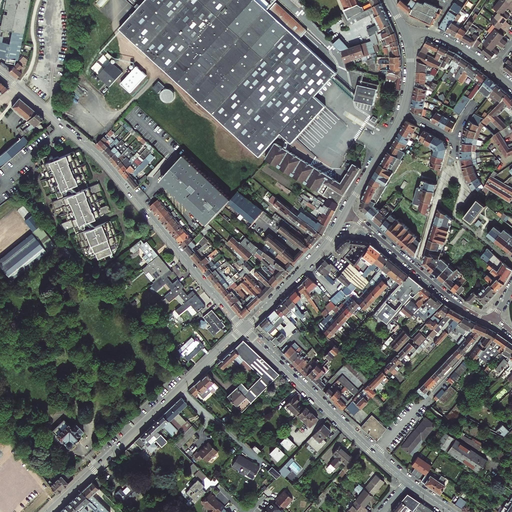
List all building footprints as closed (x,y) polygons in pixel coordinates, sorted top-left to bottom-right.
[(7,0),(2,26),(0,25),(0,57),(7,59),(6,63),(16,65),(18,62),(19,57),(30,0),(7,0)] [(337,73),(300,39),(306,33),(299,25),(300,24),(277,3),(269,11),(256,0),(147,0),(120,30),(260,157),(282,134),(287,139),(289,141),(292,143),(326,106),(315,97),(337,73)] [(349,8),(345,0),(341,0),(345,10),(346,10),(349,8)] [(344,11),(345,13),(348,20),(356,16),(381,3),(380,0),(367,0),(369,4),(364,7),(362,8),(358,5),(349,8),(346,10),(345,10),(344,10),(344,11)] [(345,0),(349,8),(358,5),(355,0),(345,0)] [(411,0),(409,5),(402,0),(401,0),(399,5),(411,15),(414,8),(419,1),(419,0),(411,0)] [(500,0),(498,3),(507,10),(508,8),(509,8),(511,10),(511,6),(504,0),(500,0)] [(424,21),(433,25),(435,21),(434,20),(436,17),(437,18),(439,16),(443,9),(426,2),(425,4),(419,1),(414,8),(411,15),(424,21)] [(377,32),(379,30),(385,27),(392,24),(391,24),(381,3),(356,16),(358,21),(375,13),(377,16),(373,18),(377,25),(367,30),(370,37),(376,35),(376,34),(378,33),(377,32)] [(461,11),(463,8),(455,3),(439,28),(447,32),(461,11)] [(506,11),(507,10),(498,3),(494,8),(499,12),(508,19),(510,16),(506,12),(506,11)] [(447,32),(456,36),(462,28),(460,26),(466,16),(466,14),(461,11),(447,32)] [(508,19),(499,12),(495,17),(509,28),(511,25),(507,22),(507,20),(508,19)] [(345,13),(342,15),(348,27),(358,21),(356,16),(348,20),(345,13)] [(472,26),(473,23),(479,15),(476,13),(471,21),(470,20),(464,28),(463,27),(462,28),(456,36),(462,40),(466,34),(472,26)] [(495,17),(491,22),(500,29),(502,27),(503,27),(507,31),(509,28),(495,17)] [(492,34),(505,45),(507,42),(503,38),(503,37),(504,36),(498,31),(500,29),(491,22),(489,24),(496,29),(492,34)] [(300,24),(299,25),(306,33),(308,31),(300,24)] [(385,38),(395,33),(392,24),(385,27),(387,31),(377,35),(380,41),(385,38)] [(469,43),(479,27),(478,26),(476,29),(472,26),(466,34),(462,40),(469,43)] [(479,27),(469,43),(474,46),(474,45),(478,39),(484,30),(479,27)] [(382,43),(383,46),(398,41),(395,33),(385,38),(386,41),(382,43)] [(503,48),(505,45),(492,34),(488,39),(496,46),(498,44),(499,44),(503,48)] [(342,52),(346,63),(373,53),(376,52),(374,46),(377,45),(379,44),(376,35),(370,37),(372,41),(351,49),(349,47),(350,46),(341,37),(334,44),(341,52),(342,52)] [(487,47),(496,53),(498,55),(500,52),(495,48),(495,47),(496,46),(488,39),(484,44),(487,47)] [(430,49),(437,52),(438,53),(442,46),(428,40),(424,47),(421,52),(427,55),(430,49)] [(390,57),(402,57),(399,45),(395,46),(391,47),(391,50),(392,50),(390,51),(389,47),(383,49),(386,57),(390,57)] [(442,63),(443,61),(441,59),(443,55),(446,56),(450,50),(442,46),(438,53),(435,59),(442,63)] [(487,47),(483,52),(491,58),(496,53),(487,47)] [(450,65),(457,54),(450,50),(446,56),(443,61),(442,63),(440,68),(442,68),(442,67),(445,68),(447,64),(450,65)] [(435,59),(434,58),(427,55),(421,52),(418,57),(418,61),(439,71),(440,68),(442,63),(435,59)] [(459,64),(463,58),(457,54),(450,65),(453,66),(448,74),(446,73),(444,75),(451,79),(458,68),(460,65),(459,64)] [(18,62),(16,65),(10,72),(17,78),(21,75),(23,73),(25,67),(28,60),(24,56),(18,62)] [(470,63),(463,58),(459,64),(460,65),(458,68),(460,69),(455,78),(458,80),(463,73),(470,63)] [(431,74),(436,76),(439,71),(418,61),(417,72),(431,74)] [(123,73),(112,63),(105,70),(99,77),(110,87),(123,73)] [(463,73),(458,80),(462,83),(468,74),(474,80),(481,71),(470,63),(463,73)] [(481,71),(474,80),(464,95),(472,99),(473,100),(480,89),(488,78),(481,71)] [(435,79),(436,76),(431,74),(417,72),(416,78),(428,80),(432,81),(433,82),(435,79)] [(394,89),(395,89),(400,90),(401,90),(403,78),(388,74),(386,74),(385,78),(395,81),(394,85),(395,85),(394,88),(387,87),(387,89),(394,91),(394,89)] [(498,85),(488,78),(480,89),(489,97),(490,96),(498,85)] [(379,85),(360,80),(355,101),(374,105),(379,85)] [(0,95),(8,88),(2,83),(0,81),(0,95)] [(431,87),(427,85),(416,82),(416,86),(427,89),(434,93),(436,89),(431,87)] [(501,102),(508,94),(498,85),(490,96),(492,98),(492,99),(495,100),(493,103),(497,106),(501,102)] [(104,95),(110,89),(107,86),(101,92),(104,95)] [(427,89),(416,86),(416,89),(412,111),(423,117),(427,95),(426,95),(427,89)] [(488,116),(492,120),(500,128),(501,131),(503,129),(507,127),(497,116),(507,106),(509,108),(510,107),(511,109),(511,108),(511,98),(508,94),(501,102),(497,106),(489,115),(488,116)] [(472,99),(464,95),(462,98),(469,103),(472,99)] [(28,119),(28,120),(37,113),(20,98),(12,107),(27,120),(28,119)] [(462,98),(459,102),(467,107),(469,103),(462,98)] [(459,102),(457,105),(464,110),(467,107),(459,102)] [(457,105),(455,108),(462,113),(464,110),(457,105)] [(437,112),(432,122),(439,125),(444,116),(437,112)] [(24,136),(36,125),(39,123),(44,119),(37,113),(28,120),(28,121),(32,124),(27,128),(28,129),(25,131),(21,134),(23,137),(24,136)] [(475,114),(473,118),(481,123),(481,122),(485,119),(482,117),(475,114)] [(444,116),(439,125),(445,129),(450,119),(444,116)] [(486,127),(492,120),(488,116),(485,119),(481,122),(486,127)] [(473,118),(470,121),(478,126),(481,123),(473,118)] [(450,119),(445,129),(452,133),(453,133),(457,123),(450,119)] [(478,126),(470,121),(467,128),(480,134),(483,129),(478,126)] [(409,122),(394,145),(405,151),(419,127),(409,122)] [(36,125),(42,132),(45,130),(39,123),(36,125)] [(92,138),(97,132),(88,124),(83,129),(92,138)] [(503,138),(507,135),(510,133),(507,127),(503,129),(501,131),(499,132),(503,138)] [(467,128),(464,135),(478,140),(480,134),(467,128)] [(431,168),(441,171),(442,168),(449,150),(446,142),(426,131),(421,141),(436,149),(437,152),(431,168)] [(101,149),(111,138),(114,135),(110,132),(97,146),(101,149)] [(511,147),(510,148),(503,138),(499,132),(495,135),(494,136),(506,157),(511,154),(511,147)] [(464,135),(462,143),(477,146),(482,146),(483,141),(478,140),(464,135)] [(23,140),(21,139),(0,156),(0,167),(0,168),(29,143),(25,138),(23,140)] [(115,141),(111,138),(101,149),(104,152),(115,141)] [(115,141),(104,152),(108,156),(120,143),(117,139),(115,141)] [(122,141),(120,143),(108,156),(111,159),(124,146),(126,144),(122,141)] [(325,184),(345,196),(362,169),(354,164),(347,174),(346,176),(342,183),(287,150),(285,149),(276,143),(266,159),(320,192),(325,184)] [(462,143),(461,151),(472,151),(476,152),(477,146),(462,143)] [(374,219),(381,211),(375,206),(376,201),(377,202),(388,185),(387,184),(395,172),(396,173),(404,160),(403,159),(407,153),(405,151),(394,145),(390,152),(380,167),(370,183),(363,200),(361,208),(374,219)] [(124,146),(111,159),(114,163),(127,150),(124,146)] [(127,150),(114,163),(117,167),(130,154),(133,151),(129,148),(127,150)] [(461,158),(462,160),(473,159),(472,151),(461,151),(461,158)] [(76,233),(81,231),(79,225),(111,212),(108,205),(101,208),(99,207),(94,195),(95,194),(102,190),(100,183),(88,188),(85,181),(86,180),(75,152),(49,162),(47,156),(42,158),(44,164),(41,165),(53,194),(56,193),(58,199),(63,196),(61,191),(77,184),(80,191),(64,198),(59,200),(52,202),(55,209),(62,207),(64,208),(69,220),(68,221),(61,224),(64,231),(74,227),(76,233)] [(130,154),(117,167),(121,171),(134,157),(130,154)] [(134,157),(121,171),(124,175),(139,158),(136,155),(134,157)] [(225,207),(232,200),(185,155),(179,162),(168,174),(161,182),(208,226),(213,219),(217,215),(220,213),(225,207)] [(128,180),(141,165),(144,162),(139,157),(139,158),(124,175),(128,180)] [(462,160),(463,168),(474,166),(473,159),(462,160)] [(166,172),(168,174),(179,162),(177,160),(166,172)] [(145,169),(141,165),(128,180),(136,189),(140,185),(141,184),(140,183),(140,184),(136,180),(138,178),(136,176),(145,169)] [(463,168),(465,176),(476,172),(474,166),(463,168)] [(465,176),(469,184),(479,178),(476,172),(465,176)] [(492,176),(485,187),(511,203),(511,200),(511,187),(508,185),(504,183),(494,177),(492,176)] [(479,178),(469,184),(474,191),(482,184),(479,178)] [(428,215),(437,184),(421,179),(414,204),(428,215)] [(326,196),(329,197),(338,203),(340,204),(345,196),(325,184),(320,192),(326,196)] [(232,200),(225,207),(250,228),(264,211),(239,192),(232,200)] [(317,208),(318,209),(324,212),(333,218),(336,211),(319,200),(317,202),(311,198),(310,200),(302,194),(300,197),(309,202),(309,203),(315,206),(317,208)] [(279,209),(284,204),(274,196),(271,199),(269,201),(279,209)] [(309,202),(300,197),(297,201),(303,205),(306,207),(307,205),(309,203),(309,202)] [(318,199),(319,200),(336,211),(339,205),(340,204),(338,203),(329,197),(327,202),(319,197),(318,199)] [(150,207),(155,213),(164,205),(159,199),(150,207)] [(487,206),(479,199),(465,216),(474,222),(487,206)] [(284,213),(288,207),(286,206),(284,204),(279,209),(284,213)] [(32,215),(23,205),(17,210),(25,221),(32,215)] [(164,205),(155,213),(159,217),(168,210),(164,205)] [(394,212),(386,205),(381,211),(374,219),(382,227),(391,215),(394,212)] [(315,228),(320,232),(324,235),(325,232),(328,227),(319,222),(317,224),(302,212),(301,212),(294,206),(292,208),(291,210),(292,211),(297,215),(301,218),(306,221),(306,222),(311,225),(315,228)] [(288,216),(292,211),(291,210),(288,207),(284,213),(288,216)] [(440,208),(424,264),(445,282),(460,268),(460,267),(464,264),(457,258),(451,265),(444,259),(443,260),(443,259),(454,220),(440,208)] [(159,217),(162,222),(171,214),(168,210),(159,217)] [(297,215),(292,211),(288,216),(293,220),(297,215)] [(319,221),(319,222),(328,227),(333,218),(324,212),(323,215),(321,217),(320,216),(318,220),(319,221)] [(32,216),(40,225),(41,224),(33,214),(32,215),(32,216)] [(166,226),(175,219),(171,214),(162,222),(166,226)] [(25,221),(34,231),(40,226),(40,225),(32,216),(32,215),(25,221)] [(298,223),(301,218),(297,215),(293,220),(298,223)] [(391,215),(382,227),(387,232),(416,257),(421,241),(417,238),(418,236),(409,229),(410,229),(399,219),(397,220),(391,215)] [(302,226),(306,221),(301,218),(298,223),(302,226)] [(166,226),(170,231),(179,224),(175,219),(166,226)] [(98,259),(113,254),(111,250),(116,248),(115,244),(120,242),(111,221),(81,232),(77,234),(86,256),(90,254),(92,258),(97,256),(98,259)] [(302,226),(307,230),(309,226),(311,225),(306,222),(306,221),(302,226)] [(179,224),(170,231),(174,236),(183,228),(179,224)] [(307,230),(312,233),(314,230),(315,228),(311,225),(309,226),(307,230)] [(56,245),(40,226),(34,231),(32,233),(32,234),(0,259),(0,265),(13,281),(56,245)] [(273,247),(284,256),(296,266),(299,263),(313,248),(295,234),(292,231),(291,232),(286,228),(284,226),(280,230),(303,249),(295,258),(287,251),(287,250),(275,240),(274,241),(266,233),(262,238),(273,247)] [(488,236),(511,254),(511,239),(495,226),(488,233),(488,236)] [(174,236),(178,240),(187,233),(183,228),(174,236)] [(314,230),(312,233),(320,240),(324,235),(320,232),(315,228),(314,230)] [(298,231),(295,234),(313,248),(315,246),(307,239),(303,235),(298,231)] [(182,245),(190,238),(187,233),(178,240),(182,245)] [(192,257),(197,253),(194,249),(199,243),(203,247),(209,242),(201,233),(194,241),(186,249),(192,257)] [(307,239),(315,246),(315,245),(318,241),(320,240),(312,233),(310,235),(307,239)] [(238,253),(241,255),(247,261),(253,255),(251,253),(244,247),(241,244),(233,237),(228,243),(236,251),(238,253)] [(251,253),(253,255),(254,256),(258,252),(272,263),(268,268),(276,276),(282,282),(291,272),(283,265),(277,260),(268,254),(256,246),(247,237),(241,244),(244,247),(251,253)] [(194,241),(190,238),(182,245),(186,249),(194,241)] [(141,239),(130,248),(134,253),(140,248),(149,258),(146,260),(149,264),(158,255),(147,241),(144,243),(141,239)] [(347,240),(345,241),(343,242),(341,244),(336,249),(351,263),(355,267),(357,263),(360,259),(363,255),(370,243),(365,241),(350,240),(347,240)] [(198,265),(206,258),(202,253),(211,244),(209,242),(203,247),(197,253),(192,257),(198,265)] [(363,255),(360,259),(365,263),(362,267),(357,263),(355,267),(362,274),(380,252),(370,243),(363,255)] [(296,266),(284,256),(273,247),(268,254),(277,260),(283,265),(291,272),(296,266)] [(506,284),(511,273),(511,269),(500,260),(495,255),(489,261),(485,257),(490,251),(488,249),(481,257),(482,258),(494,268),(503,275),(500,280),(506,284)] [(198,265),(202,269),(212,261),(214,259),(213,257),(218,252),(217,250),(206,258),(198,265)] [(362,274),(365,277),(371,270),(372,271),(377,265),(381,268),(388,259),(380,252),(362,274)] [(258,271),(254,268),(248,261),(247,261),(241,255),(238,253),(237,254),(241,257),(239,259),(245,265),(252,271),(256,274),(258,271)] [(149,264),(146,266),(153,274),(157,271),(161,277),(170,269),(158,255),(149,264)] [(487,281),(499,292),(505,285),(506,284),(500,280),(503,275),(494,268),(482,258),(480,260),(485,264),(484,265),(491,271),(491,272),(499,279),(496,282),(488,275),(485,279),(487,281)] [(381,268),(377,273),(380,276),(382,273),(384,275),(394,263),(388,259),(381,268)] [(333,276),(338,270),(330,262),(329,263),(325,260),(322,263),(330,271),(329,272),(333,276)] [(212,261),(202,269),(206,273),(215,265),(212,261)] [(316,269),(333,285),(335,282),(327,275),(329,272),(330,271),(322,263),(317,269),(317,268),(316,269)] [(342,273),(344,275),(351,282),(353,284),(357,287),(362,291),(366,287),(369,283),(370,282),(365,277),(362,274),(355,267),(351,263),(342,273)] [(401,269),(394,263),(384,275),(384,276),(386,277),(388,275),(391,277),(388,280),(391,283),(401,269)] [(217,264),(215,265),(206,273),(209,277),(220,268),(219,266),(217,264)] [(249,275),(252,271),(245,265),(242,267),(245,270),(243,272),(244,272),(247,274),(247,275),(248,274),(249,275)] [(269,282),(276,288),(282,282),(276,276),(268,268),(265,266),(263,269),(273,278),(269,282)] [(212,281),(222,273),(225,271),(224,269),(223,271),(220,268),(209,277),(212,281)] [(452,290),(457,284),(454,281),(462,273),(460,268),(445,282),(444,283),(452,290)] [(152,286),(156,291),(156,292),(166,283),(172,290),(181,283),(178,279),(173,283),(167,276),(172,272),(170,269),(161,277),(151,285),(152,286)] [(406,273),(401,269),(391,283),(389,285),(392,287),(393,288),(398,282),(406,273)] [(212,281),(216,285),(224,278),(227,276),(224,273),(226,272),(225,271),(222,273),(212,281)] [(256,274),(263,281),(268,286),(266,289),(271,294),(276,288),(269,282),(258,271),(256,274)] [(243,277),(244,279),(246,280),(249,284),(253,279),(249,275),(248,274),(247,275),(247,274),(244,272),(243,272),(241,275),(243,276),(243,277)] [(406,273),(398,282),(399,283),(400,284),(408,275),(407,274),(406,273)] [(344,275),(340,280),(347,286),(351,282),(344,275)] [(408,275),(400,284),(390,295),(374,314),(384,322),(387,324),(400,310),(405,305),(417,293),(423,287),(408,275)] [(386,277),(384,276),(382,278),(389,285),(391,283),(388,280),(391,277),(388,275),(386,277)] [(227,276),(224,278),(216,285),(219,289),(227,283),(232,278),(230,276),(228,278),(227,276)] [(243,276),(240,279),(242,281),(236,287),(237,288),(238,287),(241,284),(243,282),(246,280),(244,279),(243,277),(243,276)] [(302,282),(303,283),(310,292),(314,288),(319,293),(322,290),(318,285),(308,276),(302,282)] [(374,280),(384,289),(388,285),(378,276),(374,280)] [(254,288),(258,284),(256,282),(253,279),(249,284),(251,286),(254,288)] [(248,306),(253,311),(255,308),(266,298),(259,291),(257,292),(254,288),(251,286),(249,284),(246,280),(243,282),(241,284),(249,293),(252,295),(248,298),(238,287),(237,288),(236,289),(239,293),(243,298),(249,304),(248,306)] [(374,280),(371,284),(380,293),(384,289),(374,280)] [(486,305),(499,292),(487,281),(483,285),(486,288),(483,291),(480,289),(476,293),(474,291),(466,301),(472,304),(478,298),(486,305)] [(166,298),(169,301),(169,302),(175,297),(182,305),(195,294),(192,291),(187,295),(182,289),(184,287),(181,283),(172,290),(165,296),(166,298)] [(231,287),(228,283),(227,283),(219,289),(223,293),(231,287)] [(303,283),(295,289),(301,296),(299,298),(303,303),(307,299),(315,308),(314,309),(316,312),(319,310),(312,298),(310,297),(312,296),(312,295),(310,292),(303,283)] [(456,292),(462,286),(458,283),(457,284),(452,290),(456,293),(456,292)] [(259,291),(266,298),(271,294),(266,289),(264,290),(263,288),(258,284),(254,288),(257,292),(259,291)] [(371,284),(367,288),(376,297),(380,293),(371,284)] [(232,285),(231,287),(223,293),(226,298),(235,289),(234,287),(232,285)] [(456,292),(460,295),(466,289),(462,286),(456,292)] [(419,308),(421,306),(424,303),(432,294),(423,287),(417,293),(421,297),(423,295),(424,296),(419,301),(415,305),(419,308)] [(364,293),(372,301),(376,297),(367,288),(363,292),(364,293)] [(236,289),(235,289),(226,298),(229,301),(239,293),(236,289)] [(289,296),(298,307),(303,303),(299,298),(301,296),(295,289),(289,296)] [(341,290),(330,300),(332,301),(335,306),(336,305),(343,297),(344,296),(346,296),(341,290)] [(359,297),(356,294),(353,291),(351,293),(348,295),(350,296),(355,301),(359,297)] [(243,298),(239,293),(229,301),(233,306),(243,298)] [(360,297),(369,305),(372,301),(364,293),(360,297)] [(182,305),(176,310),(178,313),(190,304),(198,313),(206,306),(195,294),(182,305)] [(427,310),(438,299),(432,294),(424,303),(426,306),(423,309),(421,306),(419,308),(418,309),(421,311),(424,314),(427,310)] [(289,296),(283,301),(294,312),(295,311),(301,317),(305,314),(308,318),(311,316),(307,310),(302,313),(298,307),(289,296)] [(350,296),(346,300),(356,309),(360,305),(355,301),(350,296)] [(360,305),(365,310),(369,305),(360,297),(359,297),(355,301),(360,305)] [(249,304),(243,298),(233,306),(243,317),(245,318),(253,311),(248,306),(249,304)] [(438,299),(427,310),(432,314),(443,303),(438,299)] [(346,300),(342,303),(352,313),(356,309),(346,300)] [(283,301),(278,306),(287,317),(294,325),(297,322),(295,318),(297,316),(294,312),(283,301)] [(330,311),(332,309),(335,306),(332,301),(326,307),(327,308),(330,311)] [(342,303),(338,307),(348,317),(352,313),(342,303)] [(419,308),(415,305),(414,303),(410,309),(414,313),(415,312),(418,309),(419,308)] [(444,304),(435,314),(438,316),(440,314),(445,317),(447,314),(447,313),(450,308),(444,304)] [(414,313),(410,309),(405,305),(400,310),(410,318),(414,313)] [(287,317),(278,306),(275,309),(281,316),(294,329),(296,327),(294,325),(287,317)] [(338,307),(334,311),(345,321),(348,317),(338,307)] [(330,311),(327,308),(321,313),(324,317),(328,313),(330,311)] [(445,317),(441,321),(438,324),(433,329),(428,336),(431,339),(438,332),(450,316),(454,319),(441,334),(433,342),(437,346),(451,331),(464,316),(450,308),(447,313),(447,314),(445,317)] [(266,317),(256,328),(269,341),(270,339),(277,346),(294,329),(281,316),(275,309),(266,317)] [(220,320),(212,310),(203,317),(211,326),(208,329),(214,336),(225,326),(222,322),(223,321),(221,319),(220,320)] [(334,311),(330,315),(341,325),(345,321),(334,311)] [(326,318),(337,329),(341,325),(330,315),(326,318)] [(450,316),(438,332),(441,334),(454,319),(450,316)] [(464,316),(451,331),(458,334),(459,332),(464,335),(458,343),(460,345),(466,339),(469,334),(473,331),(470,329),(475,323),(464,316)] [(323,320),(321,322),(333,333),(337,329),(326,318),(325,319),(330,324),(328,325),(323,320)] [(433,320),(431,318),(426,323),(433,329),(438,324),(436,322),(433,320)] [(329,337),(333,333),(321,322),(319,325),(323,331),(329,337)] [(473,331),(469,334),(475,339),(479,333),(480,334),(484,326),(475,323),(470,329),(473,331)] [(484,326),(480,334),(482,334),(484,335),(489,328),(487,327),(484,326)] [(478,343),(481,345),(486,349),(492,341),(497,333),(489,328),(484,335),(487,336),(482,342),(480,341),(478,343)] [(403,329),(398,335),(405,342),(410,336),(403,329)] [(419,346),(425,340),(422,337),(423,336),(419,333),(413,339),(417,343),(416,344),(419,346)] [(492,341),(486,349),(484,350),(479,356),(488,365),(489,365),(494,359),(500,352),(501,353),(505,347),(504,346),(508,341),(497,333),(492,341)] [(466,339),(472,345),(476,340),(475,339),(469,334),(466,339)] [(398,335),(394,339),(401,346),(405,342),(398,335)] [(387,341),(389,343),(397,350),(401,346),(394,339),(391,336),(387,341)] [(425,340),(419,346),(416,349),(416,350),(419,353),(431,339),(428,336),(425,340)] [(188,361),(204,346),(197,338),(181,353),(188,361)] [(467,352),(472,345),(466,339),(460,345),(459,346),(467,352)] [(253,367),(262,376),(270,384),(271,383),(276,378),(280,374),(244,340),(234,349),(253,367)] [(332,348),(330,350),(334,354),(335,354),(339,350),(340,349),(339,348),(332,341),(329,344),(332,348)] [(511,354),(511,343),(508,341),(504,346),(505,347),(501,353),(500,352),(494,359),(496,361),(498,358),(500,359),(503,355),(505,356),(495,368),(499,372),(507,363),(510,359),(509,357),(511,354)] [(409,342),(406,345),(413,353),(416,350),(416,349),(409,342)] [(293,345),(292,346),(284,354),(288,358),(299,347),(296,343),(293,345)] [(406,345),(402,349),(410,356),(413,353),(406,345)] [(478,345),(474,351),(479,356),(484,350),(486,349),(481,345),(481,346),(478,345)] [(459,346),(457,349),(463,356),(466,352),(467,352),(459,346)] [(292,362),(304,351),(299,347),(288,358),(292,362)] [(312,358),(317,353),(313,348),(307,354),(312,358)] [(253,367),(234,349),(218,364),(223,368),(235,358),(246,369),(245,370),(248,372),(253,367)] [(402,349),(399,352),(407,360),(410,356),(402,349)] [(457,349),(453,353),(460,359),(463,356),(457,349)] [(329,360),(335,354),(334,354),(330,350),(327,352),(325,355),(328,359),(329,360)] [(296,366),(307,354),(304,351),(292,362),(296,366)] [(470,356),(476,360),(479,356),(474,351),(470,356)] [(399,352),(396,356),(403,363),(407,360),(399,352)] [(453,353),(446,361),(452,367),(460,359),(453,353)] [(312,358),(307,354),(296,366),(301,370),(305,366),(312,358)] [(396,356),(392,359),(400,367),(403,363),(396,356)] [(392,359),(389,363),(397,370),(400,367),(392,359)] [(307,374),(317,363),(314,360),(307,367),(305,366),(301,370),(306,375),(307,374)] [(353,364),(349,361),(345,365),(348,369),(353,364)] [(446,361),(438,368),(443,373),(445,375),(452,367),(446,361)] [(448,388),(450,385),(469,366),(464,362),(450,377),(451,378),(448,381),(450,383),(447,387),(448,388)] [(321,367),(317,363),(307,374),(310,377),(310,378),(312,379),(322,368),(321,367)] [(386,375),(390,370),(392,372),(388,376),(390,378),(397,370),(389,363),(381,371),(386,375)] [(483,371),(487,374),(492,368),(488,365),(483,371)] [(328,370),(324,366),(322,368),(312,379),(321,388),(328,381),(324,377),(323,379),(321,377),(328,370)] [(438,368),(434,372),(439,377),(443,373),(438,368)] [(373,389),(381,379),(382,379),(386,382),(389,379),(385,376),(386,375),(381,371),(368,384),(373,389)] [(434,372),(431,376),(437,383),(441,379),(439,377),(434,372)] [(214,393),(219,388),(211,379),(212,378),(208,373),(201,380),(211,391),(214,393)] [(240,384),(256,398),(270,384),(262,376),(249,389),(242,382),(240,384)] [(431,376),(427,380),(434,386),(437,383),(431,376)] [(276,378),(271,383),(276,388),(281,382),(276,378)] [(189,391),(195,396),(198,393),(204,398),(211,391),(201,380),(189,391)] [(427,380),(423,384),(428,389),(431,391),(432,388),(434,386),(427,380)] [(239,408),(243,412),(256,398),(240,384),(228,396),(236,405),(239,408)] [(345,391),(347,388),(345,386),(343,384),(341,386),(343,388),(340,391),(338,389),(330,397),(334,402),(341,394),(345,391)] [(368,401),(372,398),(374,395),(375,394),(377,392),(373,389),(368,384),(364,389),(369,393),(365,398),(368,401)] [(426,391),(428,389),(423,384),(417,391),(417,392),(419,393),(419,392),(426,399),(428,397),(426,394),(427,392),(426,391)] [(448,389),(438,399),(444,404),(456,390),(450,385),(448,388),(448,389)] [(330,397),(338,389),(338,388),(336,386),(334,388),(332,386),(325,393),(330,397)] [(438,399),(448,389),(445,386),(434,398),(437,401),(438,399)] [(346,399),(341,394),(334,402),(341,408),(343,408),(347,405),(346,404),(355,395),(352,393),(346,399)] [(360,393),(355,399),(358,402),(356,404),(361,408),(368,401),(365,398),(360,393)] [(374,395),(372,398),(379,405),(382,402),(374,395)] [(297,416),(304,408),(298,402),(300,401),(295,396),(286,405),(297,416)] [(452,421),(468,401),(463,396),(446,417),(452,421)] [(175,404),(181,410),(188,404),(182,398),(175,404)] [(356,404),(353,401),(346,408),(354,415),(361,408),(356,404)] [(178,413),(181,410),(175,404),(163,415),(169,420),(178,429),(183,434),(184,434),(193,425),(188,420),(187,421),(182,425),(174,417),(178,413)] [(306,423),(310,427),(318,419),(306,407),(305,409),(298,415),(303,420),(303,421),(303,422),(305,423),(306,423)] [(187,421),(178,413),(174,417),(182,425),(187,421)] [(169,420),(163,415),(135,441),(142,448),(146,445),(147,446),(152,452),(156,448),(155,447),(157,445),(153,441),(161,433),(158,430),(164,425),(173,435),(178,429),(169,420)] [(372,415),(361,427),(377,441),(387,429),(372,415)] [(426,418),(401,447),(409,453),(421,438),(423,440),(435,425),(426,418)] [(64,442),(67,444),(67,445),(68,446),(69,446),(70,447),(71,446),(72,446),(73,445),(73,444),(77,440),(81,437),(80,435),(85,431),(82,428),(80,426),(77,423),(75,426),(74,424),(71,426),(64,419),(53,430),(56,434),(55,436),(56,437),(53,439),(59,445),(61,442),(63,443),(64,442)] [(320,442),(331,430),(324,424),(318,430),(316,432),(312,436),(320,442)] [(198,431),(193,425),(184,434),(189,439),(198,431)] [(503,436),(509,430),(506,428),(500,434),(503,436)] [(436,443),(447,451),(456,439),(445,432),(436,443)] [(184,434),(183,434),(175,443),(180,448),(189,439),(184,434)] [(481,446),(475,442),(464,436),(462,435),(460,438),(479,450),(481,446)] [(287,436),(281,442),(288,449),(295,443),(287,436)] [(319,443),(314,437),(310,441),(316,446),(319,443)] [(266,439),(258,447),(261,450),(269,443),(266,439)] [(479,472),(487,460),(456,439),(447,451),(479,472)] [(199,453),(197,451),(194,454),(200,461),(204,458),(207,462),(218,452),(210,443),(199,453)] [(252,448),(258,453),(261,450),(258,447),(256,445),(252,448)] [(350,461),(353,457),(340,445),(333,453),(337,457),(331,463),(337,468),(342,461),(346,465),(350,461)] [(270,453),(278,461),(285,453),(277,446),(270,453)] [(123,453),(128,458),(132,455),(127,449),(123,453)] [(502,461),(506,455),(498,450),(494,456),(502,461)] [(35,454),(29,458),(32,462),(38,458),(35,454)] [(244,474),(245,473),(254,478),(260,467),(256,465),(256,464),(251,461),(251,462),(239,455),(233,466),(241,470),(240,472),(244,474)] [(412,473),(415,476),(423,463),(424,462),(417,457),(411,466),(415,468),(412,473)] [(346,465),(343,468),(347,472),(353,464),(350,461),(346,465)] [(415,476),(418,478),(422,473),(425,475),(427,473),(431,467),(424,462),(423,463),(415,476)] [(193,463),(188,468),(193,473),(198,468),(193,463)] [(272,466),(268,470),(276,478),(281,474),(278,472),(272,466)] [(201,481),(206,477),(199,469),(194,474),(201,481)] [(432,489),(438,480),(427,473),(425,475),(421,481),(432,489)] [(376,475),(364,489),(372,495),(384,481),(376,475)] [(432,489),(440,494),(445,486),(442,483),(446,478),(442,475),(438,480),(432,489)] [(56,493),(57,494),(69,483),(62,476),(54,484),(50,480),(48,482),(56,493)] [(103,483),(97,477),(92,482),(98,487),(103,483)] [(128,486),(123,491),(121,488),(116,493),(119,495),(117,496),(121,500),(122,499),(127,504),(132,500),(131,499),(136,494),(136,495),(141,491),(130,479),(126,484),(128,486)] [(195,504),(207,492),(205,490),(204,490),(202,488),(205,485),(198,479),(196,482),(195,482),(190,487),(191,488),(186,493),(193,499),(192,500),(195,504)] [(91,501),(102,511),(110,511),(93,495),(99,488),(98,487),(92,482),(82,491),(91,501)] [(367,503),(373,496),(372,495),(364,489),(360,485),(359,486),(357,486),(355,489),(356,490),(358,492),(359,492),(361,494),(356,500),(357,501),(364,507),(367,503)] [(180,486),(173,493),(178,498),(185,491),(180,486)] [(322,492),(326,495),(331,488),(328,486),(322,492)] [(276,495),(273,498),(283,507),(291,497),(282,489),(277,496),(276,495)] [(91,501),(82,491),(67,505),(62,509),(64,511),(77,511),(78,511),(88,511),(84,507),(87,503),(92,508),(96,511),(102,511),(91,501)] [(328,497),(322,492),(313,503),(316,506),(318,508),(328,497)] [(215,497),(211,493),(203,501),(203,503),(205,506),(205,507),(209,510),(208,511),(214,511),(215,511),(216,511),(220,511),(225,507),(219,502),(219,503),(216,500),(215,500),(215,499),(215,498),(215,497)] [(434,511),(407,493),(401,501),(412,511),(410,511),(434,511)] [(455,504),(459,507),(464,500),(460,497),(455,504)] [(459,507),(463,510),(468,503),(464,500),(459,507)] [(500,511),(511,511),(511,501),(510,500),(508,503),(507,503),(500,511)] [(364,507),(357,501),(347,511),(365,511),(367,509),(364,507)] [(391,511),(410,511),(412,511),(401,501),(391,511)] [(266,508),(262,511),(279,511),(281,510),(272,502),(268,505),(269,507),(267,509),(266,508)] [(88,511),(92,508),(87,503),(84,507),(88,511)]
